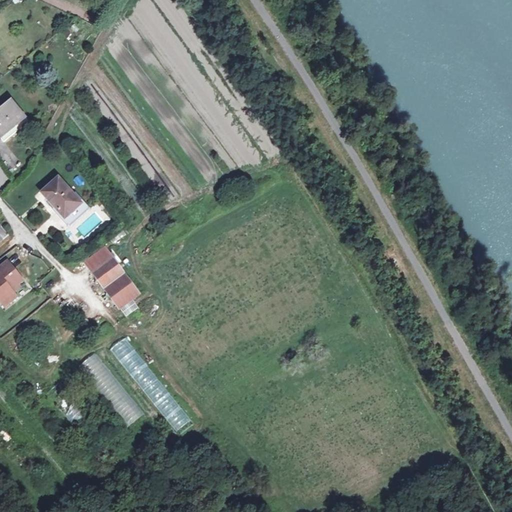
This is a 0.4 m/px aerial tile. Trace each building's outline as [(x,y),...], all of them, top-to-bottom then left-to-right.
[(15,125),(25,117),(11,101),(0,110),(0,138),(4,143),(19,131),(15,125)] [(29,123),(25,117),(15,125),(19,131),(29,123)] [(58,179),(42,194),(64,219),(81,204),(58,179)] [(88,212),(81,204),(64,219),(71,227),(88,212)] [(87,266),(92,272),(96,270),(111,259),(106,252),(94,262),(93,261),(87,266)] [(96,270),(92,272),(105,289),(123,275),(111,259),(96,270)] [(23,282),(7,263),(0,268),(0,303),(4,309),(17,298),(12,292),(23,282)] [(137,294),(123,275),(105,289),(119,307),(137,294)] [(114,346),(131,375),(144,367),(127,338),(114,346)] [(79,366),(126,428),(143,415),(96,353),(79,366)] [(141,384),(146,396),(163,389),(157,376),(141,384)] [(171,393),(155,403),(177,435),(192,425),(171,393)]
